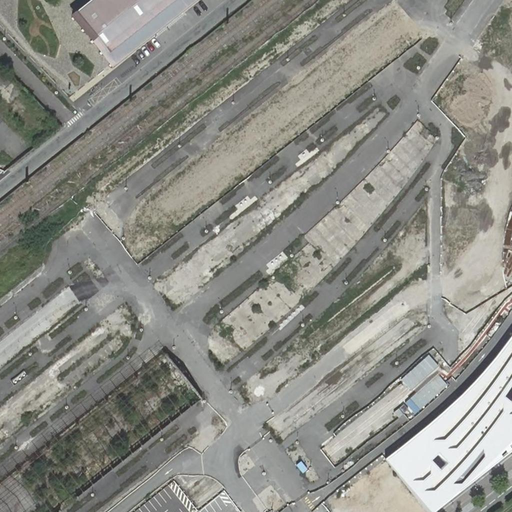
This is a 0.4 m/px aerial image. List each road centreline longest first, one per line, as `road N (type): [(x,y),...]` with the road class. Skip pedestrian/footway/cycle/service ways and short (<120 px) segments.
road 1 (unknown): [(132,279),(396,74),(452,138),(345,276),(214,388)]
road 2 (residential): [(462,36),(388,133),(297,228),(170,329)]
road 3 (unknown): [(308,511),(82,213)]
road 4 (unknown): [(451,366),(452,340),(436,319),(434,165)]
road 5 (residential): [(81,123),(236,0)]
road 6 (residential): [(89,223),(67,243),(67,261),(0,318)]
